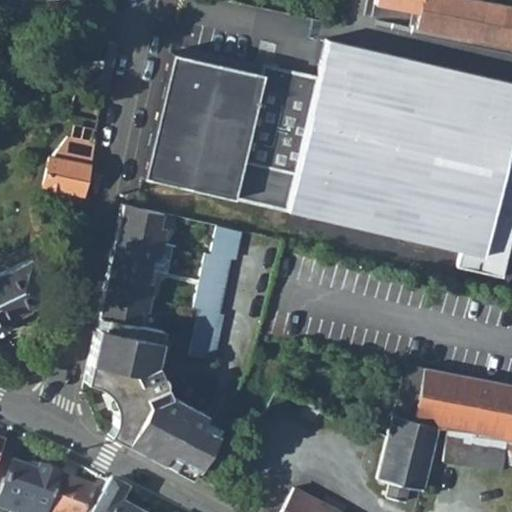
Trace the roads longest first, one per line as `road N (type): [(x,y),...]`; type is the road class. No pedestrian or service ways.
road 1 (residential): [(45,424),(64,375),(137,25)]
road 2 (residential): [(45,424),(205,511)]
road 3 (residential): [(0,0),(137,25)]
